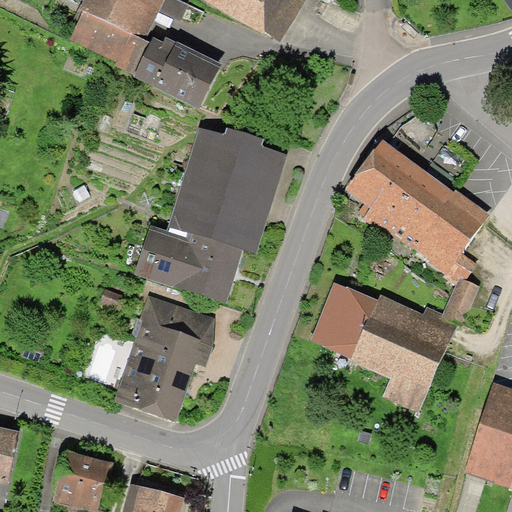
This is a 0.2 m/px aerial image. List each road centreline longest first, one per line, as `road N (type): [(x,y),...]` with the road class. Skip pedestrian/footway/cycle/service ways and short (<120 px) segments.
road 1 (tertiary): [(214,440),(237,420),(339,141),(403,78)]
road 2 (tertiary): [(0,389),(173,448),(214,440)]
